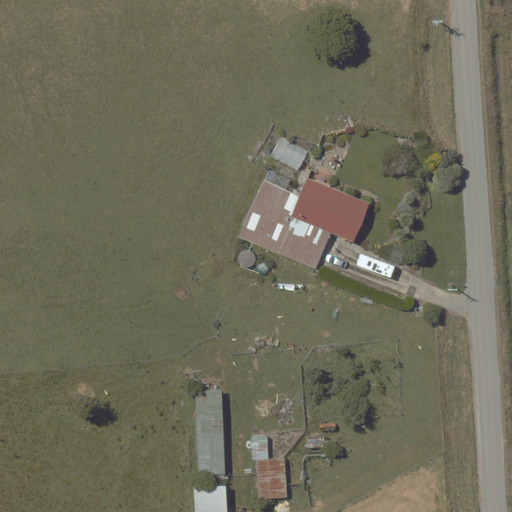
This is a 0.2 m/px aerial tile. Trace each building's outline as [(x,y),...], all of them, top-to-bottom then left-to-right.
[(308,147),(277,134),(266,159),(297,173),(308,147)] [(312,271),(326,236),(351,246),(369,203),(328,186),(335,170),(309,160),(299,186),(264,172),(236,241),(312,271)] [(220,389),(192,390),(198,481),(226,479),(220,389)] [(289,502),(285,456),(266,458),(264,438),(248,440),(254,505),(289,502)] [(224,511),(224,489),(190,490),(190,511),(224,511)]
